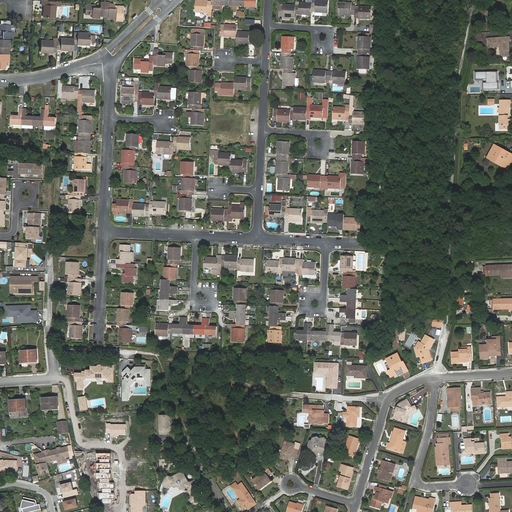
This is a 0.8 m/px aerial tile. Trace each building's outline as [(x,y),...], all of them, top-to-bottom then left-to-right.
[(201,0),(196,0),(195,12),(207,13),(207,12),(211,13),(212,9),(212,2),(208,2),(208,1),(204,1),(203,2),(201,2),(201,0)] [(211,0),(212,2),(212,9),(223,9),(223,5),(223,0),(211,0)] [(312,0),(305,0),(306,3),(296,2),(295,5),(295,13),(299,14),(303,14),(304,13),(306,13),(306,15),(311,15),(312,11),(312,0)] [(312,11),(315,12),(320,12),(320,11),(323,11),(323,12),(328,13),(328,1),(312,0),(312,11)] [(56,6),(60,6),(60,1),(50,1),(45,1),(45,5),(44,5),(44,10),(45,10),(45,13),(44,13),(44,17),(55,18),(56,6)] [(101,2),(100,7),(95,7),(93,7),(93,5),(86,4),(85,14),(92,14),(92,17),(100,18),(100,16),(104,16),(105,3),(101,2)] [(109,8),(109,3),(105,3),(104,16),(108,16),(108,18),(116,19),(116,16),(123,16),(124,6),(116,6),(116,8),(109,8)] [(346,15),(351,15),(351,14),(355,14),(355,6),(355,3),(339,3),(338,14),(343,15),(344,13),(346,13),(346,15)] [(279,16),(282,16),(283,16),(287,17),(287,15),(290,15),(290,17),(295,17),(295,13),(295,5),(279,4),(279,16)] [(355,6),(355,14),(354,18),(358,18),(363,18),(363,17),(366,17),(366,18),(371,19),(372,7),(355,6)] [(11,24),(0,23),(0,31),(1,31),(0,35),(0,38),(10,39),(13,39),(13,32),(10,32),(11,24)] [(221,36),(224,36),(224,37),(229,37),(229,36),(232,36),(232,37),(237,37),(237,32),(238,26),(221,25),(221,36)] [(202,39),(204,39),(204,29),(192,28),(191,46),(194,46),(194,50),(199,50),(203,51),(203,47),(204,42),(202,42),(202,39)] [(74,43),(77,44),(82,45),(82,43),(85,43),(85,45),(90,45),(90,43),(91,35),(91,33),(74,32),(74,39),(74,43)] [(244,46),(249,47),(249,46),(253,46),(254,33),(237,32),(237,37),(237,46),(242,46),(242,45),(245,45),(244,46)] [(370,49),(371,37),(363,36),(359,36),(359,41),(360,41),(360,44),(359,44),(358,49),(359,49),(359,53),(367,53),(372,54),(372,50),(370,49)] [(282,44),(282,49),(282,53),(290,53),(291,49),(294,50),(294,37),(283,37),(282,42),(284,42),(284,45),(282,44)] [(510,37),(488,38),(488,48),(500,47),(501,57),(510,56),(509,41),(510,41),(510,37)] [(0,53),(6,54),(9,54),(10,39),(0,38),(0,53)] [(49,53),(53,53),(57,53),(57,49),(58,38),(53,38),(53,40),(41,40),(41,53),(46,53),(46,52),(49,52),(49,53)] [(73,50),(74,43),(74,39),(58,38),(57,49),(61,49),(61,50),(65,50),(66,49),(68,49),(68,50),(73,50)] [(158,50),(154,49),(154,57),(154,63),(158,64),(157,65),(166,66),(166,63),(173,63),(173,54),(166,53),(166,55),(158,55),(158,50)] [(199,59),(199,54),(198,54),(199,50),(194,50),(188,50),(187,66),(191,66),(198,67),(199,62),(197,61),(197,59),(199,59)] [(0,53),(0,68),(5,69),(6,62),(9,62),(9,54),(6,54),(0,53)] [(282,57),(281,61),(283,61),(283,64),(281,64),(281,69),(284,69),(293,70),(293,57),(290,57),(290,53),(282,53),(282,57)] [(366,57),(367,53),(359,53),(358,56),(357,61),(359,61),(359,64),(357,64),(357,69),(369,70),(369,57),(366,57)] [(153,71),(154,63),(154,57),(150,57),(150,62),(142,61),(142,59),(135,59),(134,69),(141,69),(141,72),(149,72),(149,71),(153,71)] [(198,67),(191,66),(190,83),(202,83),(202,78),(200,78),(201,75),(202,75),(202,71),(202,67),(198,67)] [(284,69),(284,73),(284,78),(285,78),(285,81),(283,80),(283,86),(298,86),(298,79),(295,79),(295,74),(293,74),(293,70),(284,69)] [(330,72),(326,72),(326,71),(321,71),(321,72),(319,72),(319,71),(313,71),(313,82),(329,83),(330,72)] [(330,72),(329,83),(346,83),(346,72),(341,72),(341,73),(338,73),(338,72),(334,71),(334,72),(330,72)] [(482,89),(499,89),(499,72),(474,72),(474,84),(482,84),(482,89)] [(248,77),(243,77),(243,79),(240,79),(240,77),(235,77),(235,83),(234,89),(251,90),(251,78),(248,78),(248,77)] [(130,101),(135,101),(139,101),(139,95),(139,81),(134,80),(134,84),(135,84),(135,89),(123,89),(122,101),(127,101),(127,100),(130,100),(130,101)] [(155,99),(159,99),(163,99),(163,98),(166,98),(166,100),(171,100),(171,99),(172,93),(172,87),(159,86),(159,83),(156,83),(155,90),(155,93),(155,99)] [(227,83),(222,83),(218,83),(216,84),(216,92),(218,92),(222,92),(222,95),(234,95),(234,89),(235,83),(229,83),(229,85),(227,84),(227,83)] [(68,87),(63,87),(62,98),(79,99),(79,91),(79,88),(75,88),(75,87),(71,87),(71,88),(68,88),(68,87)] [(87,91),(83,90),(83,91),(79,91),(79,99),(82,99),(82,102),(95,102),(95,91),(90,91),(90,92),(87,92),(87,91)] [(138,103),(142,104),(147,104),(147,103),(149,103),(149,104),(155,105),(155,99),(155,93),(151,93),(143,92),(142,95),(139,95),(139,101),(138,103)] [(201,105),(201,93),(189,92),(189,97),(190,98),(190,100),(189,100),(189,105),(189,109),(193,109),(201,109),(201,105)] [(308,92),(307,108),(307,116),(310,116),(310,117),(315,117),(315,116),(318,116),(318,117),(328,118),(329,100),(324,100),(323,106),(312,105),(312,98),(311,97),(311,92),(308,92)] [(500,113),(500,125),(503,125),(503,130),(509,130),(509,125),(511,125),(511,119),(508,119),(508,116),(509,116),(509,100),(500,100),(501,113),(500,113)] [(345,119),(349,119),(350,110),(350,105),(346,105),(346,107),(333,107),(333,119),(338,119),(338,117),(341,118),(341,119),(345,119)] [(301,120),(306,120),(306,119),(307,116),(307,108),(291,107),(291,110),(290,119),(294,119),(298,119),(299,118),(301,118),(301,120)] [(23,109),(19,109),(19,114),(19,116),(12,116),(11,124),(22,125),(23,109)] [(23,109),(22,125),(22,128),(33,129),(34,125),(34,117),(27,117),(27,109),(23,109)] [(193,109),(193,112),(192,112),(187,112),(186,117),(193,117),(193,120),(192,120),(192,125),(203,126),(204,113),(201,113),(201,109),(193,109)] [(290,119),(291,110),(274,109),(274,121),(277,121),(282,121),(282,120),(285,120),(285,122),(290,122),(290,119)] [(34,117),(34,125),(45,126),(45,110),(42,110),(41,117),(34,117)] [(45,110),(45,126),(44,130),(56,130),(56,118),(49,118),(49,110),(45,110)] [(350,110),(349,119),(349,123),(353,123),(353,124),(357,124),(357,123),(360,123),(360,124),(365,124),(366,113),(353,112),(353,110),(350,110)] [(90,137),(91,134),(91,129),(90,129),(90,126),(91,126),(92,121),(80,120),(80,137),(90,137)] [(127,142),(126,147),(127,147),(127,150),(135,151),(135,147),(139,147),(139,135),(127,134),(127,139),(128,139),(128,142),(127,142)] [(90,145),(91,141),(90,141),(90,137),(80,137),(79,140),(79,153),(87,153),(90,154),(90,148),(89,148),(89,145),(90,145)] [(183,137),(178,137),(174,137),(174,143),(174,149),(190,149),(191,137),(185,137),(185,138),(183,138),(183,137)] [(278,154),(277,158),(292,158),(292,155),(289,154),(289,142),(278,141),(277,147),(279,147),(279,149),(277,149),(277,154),(278,154)] [(353,149),(353,154),(353,158),(361,158),(361,154),(364,155),(365,142),(353,141),(353,147),(354,147),(354,149),(353,149)] [(174,143),(170,143),(170,142),(166,142),(166,143),(163,143),(163,142),(158,142),(157,154),(174,154),(174,149),(174,143)] [(503,163),(509,166),(511,159),(511,154),(494,145),(488,158),(502,165),(503,163)] [(123,158),(123,163),(123,166),(126,167),(135,167),(135,151),(127,150),(123,150),(123,155),(124,155),(124,158),(123,158)] [(91,170),(91,165),(85,164),(85,162),(87,162),(87,157),(86,157),(87,153),(79,153),(78,157),(76,157),(76,169),(91,170)] [(214,164),(218,164),(218,165),(223,165),(223,164),(226,164),(226,165),(231,166),(231,160),(231,154),(219,153),(215,153),(214,164)] [(288,164),(292,164),(292,158),(277,158),(277,161),(277,166),(278,166),(278,169),(276,169),(276,174),(280,174),(288,175),(288,164)] [(353,158),(353,161),(352,161),(352,166),(353,166),(353,169),(352,169),(352,174),(363,175),(364,162),(368,162),(368,158),(361,158),(353,158)] [(238,172),(243,172),(247,172),(247,159),(244,159),(244,160),(231,160),(231,166),(230,171),(236,172),(236,170),(239,171),(238,172)] [(184,178),(192,179),(193,175),(193,170),(192,170),(192,167),(193,167),(194,162),(182,162),(181,174),(184,174),(184,178)] [(20,164),(19,174),(42,175),(43,165),(20,164)] [(126,167),(126,170),(125,170),(125,175),(126,175),(126,178),(125,178),(125,183),(137,184),(137,171),(134,171),(135,167),(126,167)] [(280,174),(279,178),(279,183),(280,183),(280,185),(279,185),(278,191),(290,191),(290,179),(294,179),(294,175),(288,175),(280,174)] [(333,177),(329,176),(329,177),(325,177),(324,188),(324,189),(328,190),(328,188),(341,189),(341,188),(346,188),(347,174),(341,174),(341,177),(336,177),(336,178),(333,178),(333,177)] [(325,177),(321,176),(317,176),(316,177),(314,177),(314,176),(309,175),(308,187),(321,188),(321,189),(324,190),(324,189),(324,188),(325,177)] [(180,194),(192,195),(193,195),(194,191),(194,187),(193,187),(193,184),(195,184),(195,179),(192,179),(184,178),(181,178),(180,194)] [(84,196),(85,192),(85,193),(85,188),(84,188),(84,185),(86,185),(86,180),(74,179),(73,192),(71,192),(71,195),(81,196),(84,196)] [(192,203),(192,199),(191,199),(192,195),(180,194),(179,194),(179,198),(180,198),(179,211),(191,211),(192,206),(190,206),(190,203),(192,203)] [(81,204),(81,200),(81,196),(71,195),(69,195),(69,199),(69,212),(80,212),(81,207),(79,207),(79,204),(81,204)] [(125,213),(129,213),(129,212),(133,213),(133,204),(133,200),(130,199),(130,201),(117,200),(117,205),(117,212),(122,213),(122,211),(125,211),(125,213)] [(149,213),(153,213),(153,214),(158,214),(158,213),(160,213),(160,214),(166,214),(166,203),(154,202),(153,205),(150,205),(150,208),(149,213)] [(141,216),(146,216),(149,216),(149,213),(150,208),(146,207),(146,204),(133,204),(133,213),(133,216),(138,216),(138,215),(141,215),(141,216)] [(277,217),(282,217),(285,217),(286,209),(286,206),(270,205),(270,207),(267,207),(266,214),(269,214),(269,217),(274,217),(274,215),(277,216),(277,217)] [(228,221),(232,221),(232,218),(237,218),(237,217),(239,217),(239,218),(245,219),(245,207),(229,206),(228,213),(228,221)] [(220,221),(224,221),(228,221),(228,213),(225,213),(225,210),(212,209),(212,221),(217,221),(217,220),(220,220),(220,221)] [(285,220),(289,220),(289,221),(293,221),(294,220),(296,220),(296,221),(301,221),(302,210),(286,209),(285,217),(285,220)] [(325,211),(312,210),(311,222),(317,222),(317,221),(319,221),(319,222),(324,223),(324,222),(328,222),(328,214),(324,214),(325,211)] [(336,226),(340,227),(340,226),(344,226),(344,217),(345,212),(341,212),(341,215),(328,214),(328,222),(328,226),(333,226),(333,225),(336,225),(336,226)] [(41,214),(28,213),(28,223),(29,223),(29,231),(27,231),(27,238),(39,238),(40,227),(41,227),(41,214)] [(352,231),(356,231),(360,231),(360,222),(357,222),(357,218),(344,217),(344,226),(344,230),(349,231),(349,229),(352,229),(352,231)] [(117,260),(117,264),(130,264),(131,260),(133,260),(133,252),(130,252),(130,245),(121,245),(120,252),(122,252),(122,260),(117,260)] [(169,247),(168,260),(171,260),(171,264),(176,264),(179,264),(179,261),(180,261),(180,256),(179,256),(179,253),(180,253),(181,248),(169,247)] [(14,248),(14,252),(16,252),(16,266),(26,267),(27,258),(28,248),(14,248)] [(230,256),(226,256),(222,256),(222,259),(221,264),(224,264),(225,264),(225,267),(238,268),(238,260),(238,256),(233,256),(233,257),(230,257),(230,256)] [(341,264),(341,268),(341,272),(344,272),(355,273),(355,270),(352,270),(353,256),(341,256),(341,261),(343,261),(342,264),(341,264)] [(222,259),(218,259),(218,258),(213,258),(213,259),(210,259),(211,258),(205,257),(205,269),(213,270),(213,274),(221,274),(221,272),(221,264),(222,259)] [(241,271),(254,272),(255,260),(249,260),(249,261),(246,261),(246,260),(242,259),(242,260),(238,260),(238,268),(238,270),(241,270),(241,271)] [(299,274),(300,268),(300,260),(296,260),(296,259),(292,259),(292,260),(289,260),(289,259),(283,259),(283,262),(283,270),(296,271),(296,274),(299,274)] [(303,276),(303,278),(315,279),(316,263),(311,263),(311,264),(308,264),(308,263),(304,262),(304,260),(300,260),(300,268),(299,274),(299,275),(303,276)] [(283,270),(283,262),(280,262),(275,261),(275,263),(272,263),(272,261),(267,261),(267,273),(283,273),(283,270)] [(77,279),(77,275),(78,275),(78,271),(77,271),(77,268),(78,268),(79,263),(67,262),(66,275),(69,275),(69,279),(77,279)] [(133,283),(133,276),(136,276),(137,268),(135,268),(135,265),(130,264),(117,264),(117,268),(126,268),(126,276),(123,275),(123,283),(133,283)] [(168,267),(165,267),(164,280),(170,280),(176,280),(176,275),(175,275),(175,272),(176,272),(176,268),(176,264),(171,264),(168,264),(168,267)] [(487,275),(511,274),(511,264),(486,266),(487,275)] [(344,272),(344,276),(343,276),(343,281),(345,281),(344,284),(343,283),(343,289),(349,289),(355,289),(355,277),(356,277),(356,273),(355,273),(344,272)] [(33,282),(38,282),(38,277),(14,277),(14,293),(33,293),(33,282)] [(81,287),(81,283),(81,279),(77,279),(69,279),(68,282),(70,282),(69,295),(81,295),(81,290),(80,290),(80,287),(81,287)] [(177,287),(170,286),(170,280),(164,280),(162,280),(162,290),(177,290),(177,287)] [(234,296),(234,301),(235,301),(235,305),(238,305),(246,305),(247,305),(247,301),(246,301),(247,289),(235,288),(235,294),(236,294),(236,296),(234,296)] [(355,289),(349,289),(349,293),(348,295),(341,295),(341,299),(356,299),(357,289),(355,289)] [(177,294),(177,290),(162,290),(161,300),(169,300),(169,296),(170,294),(177,294)] [(272,290),(271,306),(279,307),(282,307),(282,303),(283,303),(283,299),(282,299),(282,296),(283,296),(284,291),(272,290)] [(122,301),(121,305),(122,305),(122,309),(129,309),(129,306),(133,306),(134,293),(122,292),(122,298),(123,298),(123,301),(122,301)] [(494,309),(511,308),(511,298),(494,299),(494,309)] [(356,299),(341,299),(341,302),(348,303),(348,309),(356,309),(356,299)] [(161,300),(161,310),(169,310),(169,304),(176,304),(177,300),(169,300),(161,300)] [(467,311),(474,312),(475,306),(468,304),(467,311)] [(79,322),(79,318),(80,318),(80,313),(78,313),(79,310),(80,310),(80,305),(68,305),(68,317),(66,317),(66,321),(69,321),(79,322)] [(231,311),(230,314),(245,315),(246,305),(238,305),(238,311),(231,311)] [(30,306),(7,307),(7,316),(15,316),(18,316),(18,322),(37,321),(37,313),(30,314),(30,311),(30,306)] [(279,307),(271,306),(271,316),(286,317),(286,313),(279,313),(279,307)] [(118,317),(118,321),(118,325),(121,325),(126,325),(126,322),(130,322),(130,309),(129,309),(122,309),(118,309),(118,314),(119,314),(119,317),(118,317)] [(354,319),(355,319),(356,309),(348,309),(340,309),(340,312),(348,313),(347,319),(350,319),(354,319)] [(230,318),(235,318),(238,318),(237,325),(245,325),(245,315),(230,314),(230,318)] [(271,316),(270,326),(278,327),(278,323),(278,320),(286,321),(286,317),(271,316)] [(173,325),(172,333),(183,333),(184,318),(180,318),(180,325),(173,325)] [(188,318),(184,318),(183,333),(195,334),(195,326),(190,326),(187,325),(188,318)] [(195,334),(206,334),(206,319),(202,319),(202,326),(195,326),(195,334)] [(210,327),(210,324),(210,319),(206,319),(206,334),(217,335),(217,327),(210,327)] [(82,330),(83,326),(82,326),(82,322),(79,322),(69,321),(69,325),(71,325),(70,338),(82,338),(82,333),(81,333),(81,330),(82,330)] [(172,333),(173,325),(169,325),(169,324),(164,324),(164,326),(162,325),(162,324),(156,324),(156,335),(168,336),(169,333),(172,333)] [(233,324),(233,328),(232,333),(234,333),(234,336),(232,336),(232,341),(244,341),(245,325),(237,325),(233,324)] [(297,331),(297,339),(308,339),(308,324),(305,324),(304,331),(297,331)] [(308,324),(308,339),(319,340),(319,332),(314,332),(312,332),(312,324),(308,324)] [(121,325),(121,329),(120,329),(120,333),(121,333),(121,336),(120,336),(120,341),(131,342),(132,329),(134,329),(134,326),(126,325),(121,325)] [(319,332),(319,340),(330,340),(331,325),(327,325),(326,332),(319,332)] [(341,341),(341,333),(334,333),(334,325),(331,325),(330,340),(341,341)] [(282,335),(282,331),(281,331),(281,327),(278,327),(270,326),(269,343),(281,343),(282,338),(280,338),(280,335),(282,335)] [(341,342),(345,342),(344,345),(357,345),(358,334),(352,333),(352,335),(350,335),(350,333),(345,333),(345,334),(341,333),(341,341),(341,342)] [(423,345),(420,351),(421,356),(420,356),(422,362),(432,359),(429,350),(435,340),(428,336),(423,345)] [(419,342),(415,348),(418,357),(420,356),(421,356),(420,351),(423,345),(419,342)] [(480,345),(481,359),(489,358),(489,354),(497,354),(497,356),(501,355),(500,348),(496,348),(496,344),(480,345)] [(459,363),(459,361),(468,361),(468,360),(472,359),(471,347),(468,347),(468,350),(459,350),(459,352),(452,353),(452,363),(459,363)] [(36,350),(21,351),(22,362),(37,362),(36,350)] [(388,363),(392,370),(388,371),(391,377),(395,375),(395,377),(399,375),(398,373),(401,372),(402,374),(408,371),(404,362),(402,363),(398,354),(390,357),(392,361),(388,363)] [(327,388),(337,388),(338,364),(315,363),(315,373),(328,373),(327,388)] [(78,381),(78,389),(83,389),(83,378),(97,378),(98,379),(102,379),(104,378),(107,378),(107,379),(109,382),(113,382),(113,370),(113,365),(108,365),(108,367),(104,367),(102,365),(99,365),(98,367),(92,367),(92,370),(88,370),(87,372),(83,372),(83,373),(75,373),(76,381),(78,381)] [(355,378),(367,378),(367,366),(347,366),(346,375),(355,376),(355,378)] [(145,369),(137,369),(137,371),(134,373),(133,372),(131,374),(128,371),(124,376),(124,379),(126,381),(124,384),(124,389),(125,389),(129,385),(132,387),(138,381),(143,381),(144,382),(144,387),(146,389),(150,389),(150,373),(145,373),(145,369)] [(124,389),(124,396),(128,396),(130,396),(130,389),(132,387),(129,385),(125,389),(124,389)] [(449,408),(461,407),(460,388),(447,388),(449,408)] [(481,388),(472,388),(473,406),(481,405),(481,404),(491,404),(491,392),(481,393),(481,388)] [(507,397),(498,397),(498,407),(511,405),(511,391),(507,392),(507,397)] [(57,398),(42,398),(43,410),(58,409),(57,398)] [(405,423),(407,417),(406,416),(408,410),(413,408),(414,410),(417,409),(415,405),(412,407),(408,399),(397,404),(397,407),(398,407),(397,411),(396,410),(393,419),(405,423)] [(25,400),(10,400),(11,412),(26,411),(25,400)] [(324,414),(324,411),(323,411),(323,406),(310,406),(304,405),(304,411),(310,411),(314,411),(313,416),(310,416),(310,423),(313,423),(320,424),(320,421),(323,421),(323,423),(328,423),(328,414),(324,414)] [(347,426),(356,426),(357,417),(359,417),(360,408),(348,407),(348,413),(348,418),(347,426)] [(168,416),(160,416),(160,434),(166,434),(166,430),(170,427),(170,418),(168,416)] [(58,422),(59,433),(69,432),(67,421),(58,422)] [(111,423),(106,423),(106,433),(110,433),(110,435),(126,435),(126,425),(111,425),(111,423)] [(387,448),(399,452),(402,440),(405,432),(395,428),(390,444),(389,443),(387,448)] [(502,435),(500,435),(500,438),(502,438),(502,448),(511,447),(511,439),(511,437),(509,437),(509,434),(502,435)] [(359,443),(360,444),(361,439),(350,435),(343,453),(354,457),(359,443)] [(318,456),(322,455),(323,452),(325,452),(326,446),(325,444),(326,440),(324,438),(320,439),(318,437),(313,438),(312,441),(310,441),(308,446),(310,448),(309,450),(312,454),(315,453),(318,456)] [(449,465),(448,444),(450,444),(450,438),(447,438),(438,439),(438,444),(437,444),(437,447),(436,447),(437,465),(449,465)] [(465,443),(466,452),(475,452),(475,453),(486,453),(485,443),(475,444),(475,442),(472,442),(472,439),(464,439),(464,443),(465,443)] [(407,442),(402,440),(399,452),(404,453),(407,442)] [(285,441),(280,458),(287,459),(289,453),(292,454),(292,456),(296,457),(300,444),(295,443),(295,444),(285,441)] [(35,458),(38,471),(48,469),(47,462),(58,459),(58,460),(66,459),(66,457),(70,456),(68,447),(49,451),(49,450),(43,452),(44,456),(35,458)] [(150,464),(150,450),(138,450),(138,463),(150,464)] [(498,459),(498,462),(499,462),(500,473),(511,472),(511,461),(507,462),(507,458),(498,459)] [(171,459),(162,460),(163,470),(172,469),(171,459)] [(0,462),(0,474),(1,473),(9,471),(16,471),(17,461),(6,461),(0,462)] [(383,471),(379,473),(378,478),(388,481),(390,474),(392,474),(395,465),(383,461),(381,468),(383,471)] [(342,471),(338,487),(347,490),(354,468),(342,464),(340,471),(342,471)] [(262,468),(264,471),(252,480),(260,491),(272,481),(268,476),(272,473),(266,465),(262,468)] [(198,480),(196,479),(190,483),(188,480),(186,480),(185,478),(185,476),(184,474),(180,473),(172,477),(168,476),(165,478),(163,484),(165,487),(169,489),(173,486),(176,489),(180,490),(186,487),(189,488),(191,491),(193,492),(201,487),(201,486),(198,480)] [(61,485),(63,494),(77,491),(75,482),(61,485)] [(246,507),(248,509),(256,504),(242,483),(238,486),(236,483),(231,486),(234,488),(241,499),(238,501),(243,509),(246,507)] [(376,486),(375,491),(377,492),(375,499),(373,499),(371,506),(380,509),(382,502),(388,503),(390,497),(392,498),(393,492),(376,486)] [(145,505),(146,491),(135,491),(135,493),(132,493),(131,511),(143,511),(143,507),(145,505)] [(490,511),(500,511),(499,493),(490,494),(491,498),(489,498),(490,511)] [(192,495),(190,500),(192,503),(197,504),(200,503),(201,498),(199,495),(194,494),(192,495)] [(416,497),(413,508),(418,509),(418,511),(420,511),(429,511),(432,511),(435,499),(430,498),(430,500),(425,499),(424,500),(422,500),(421,498),(416,497)] [(22,509),(22,511),(24,511),(41,508),(40,504),(36,505),(35,500),(24,498),(22,509)] [(77,498),(64,500),(66,510),(79,507),(77,498)] [(289,502),(286,511),(287,511),(302,511),(304,506),(289,502)] [(461,506),(461,502),(451,502),(451,506),(452,506),(455,506),(455,511),(472,511),(472,505),(461,506)]
